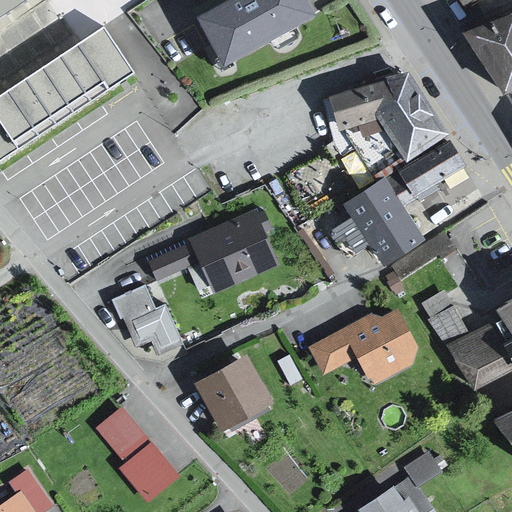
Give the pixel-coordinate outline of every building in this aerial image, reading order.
[(0,0),(0,24),(7,19),(11,25),(18,20),(14,15),(27,6),(31,12),(38,8),(33,2),(36,0),(0,0)] [(303,0),(233,0),(199,19),(226,67),(314,18),(303,0)] [(451,0),(460,15),(488,0),(451,0)] [(511,15),(449,39),(492,101),(511,91),(511,15)] [(108,29),(0,101),(0,166),(3,170),(141,76),(108,29)] [(420,77),(339,96),(348,131),(388,119),(415,163),(458,137),(420,77)] [(394,175),(349,198),(396,271),(439,248),(394,175)] [(285,261),(267,205),(197,232),(198,235),(205,255),(218,287),(285,261)] [(205,255),(198,235),(145,258),(155,276),(205,255)] [(155,282),(113,296),(120,316),(127,315),(138,342),(157,337),(161,345),(186,338),(169,300),(164,303),(155,282)] [(511,290),(485,307),(491,318),(501,337),(511,338),(511,290)] [(372,310),(312,345),(328,372),(360,358),(373,381),(417,360),(426,342),(419,329),(404,308),(392,307),(386,314),(372,310)] [(491,318),(444,341),(469,389),(511,364),(511,338),(501,337),(491,318)] [(258,353),(204,378),(229,425),(281,401),(258,353)] [(92,425),(153,495),(183,469),(123,399),(92,425)] [(511,409),(480,423),(491,448),(510,450),(511,452),(511,409)] [(10,479),(20,492),(25,489),(39,510),(54,502),(28,468),(10,479)] [(409,471),(365,503),(371,511),(443,511),(423,485),(418,483),(409,471)] [(20,492),(0,506),(0,511),(40,511),(39,510),(25,489),(20,492)] [(371,511),(365,503),(351,511),(371,511)]
